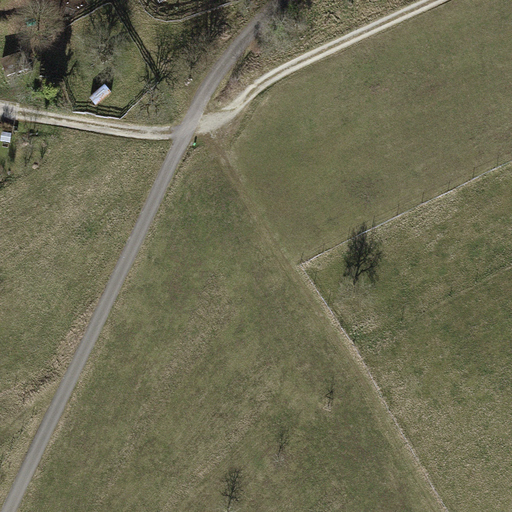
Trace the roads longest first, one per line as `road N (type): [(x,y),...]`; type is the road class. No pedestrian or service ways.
road 1 (track): [(187,131),(8,511)]
road 2 (track): [(435,0),(262,82),(238,106),(187,131)]
road 3 (track): [(8,111),(187,131)]
road 4 (residential): [(291,0),(187,131)]
